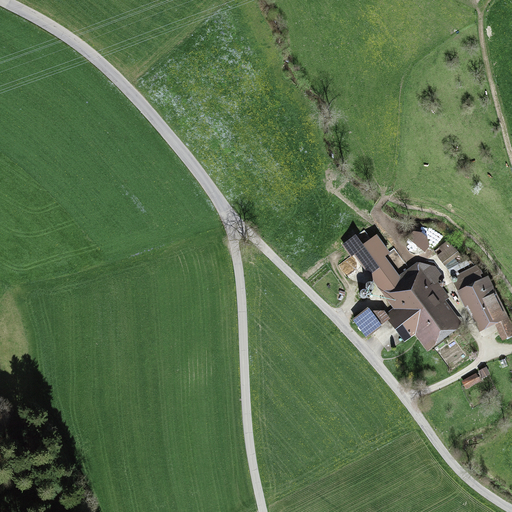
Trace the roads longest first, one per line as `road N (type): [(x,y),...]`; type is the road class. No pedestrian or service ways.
road 1 (unclassified): [(225,209),(382,373),(449,465),(509,511)]
road 2 (unclassified): [(0,3),(91,56),(225,209)]
road 3 (unclassified): [(261,511),(225,209)]
road 4 (track): [(511,159),(486,69),(480,12)]
